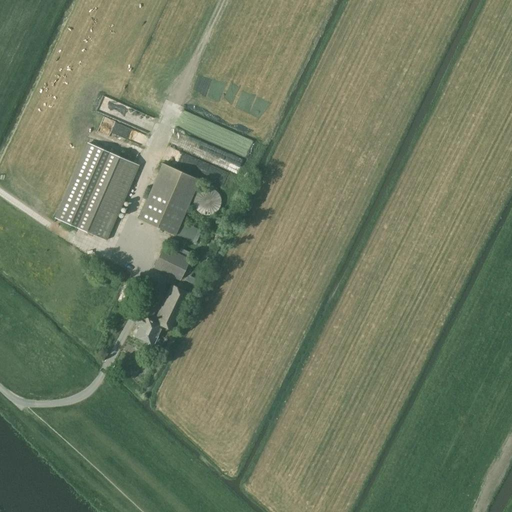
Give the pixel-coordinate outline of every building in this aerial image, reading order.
[(55,218),(75,227),(108,152),(88,143),(55,218)] [(138,165),(108,152),(75,227),(105,240),(138,165)] [(174,235),(199,179),(162,163),(137,218),(174,235)] [(193,196),(193,201),(193,206),(196,210),(199,213),(204,214),(209,214),(213,213),(217,210),(219,206),(220,201),(219,196),(217,192),(213,189),(209,187),(204,187),(199,189),(196,192),(193,196)] [(178,235),(196,243),(201,231),(183,223),(178,235)] [(162,247),(153,267),(180,280),(189,259),(162,247)] [(189,275),(187,280),(194,284),(197,279),(189,275)] [(161,326),(172,330),(188,293),(170,285),(156,316),(152,315),(161,295),(149,290),(135,323),(139,325),(134,336),(153,344),(161,326)]
